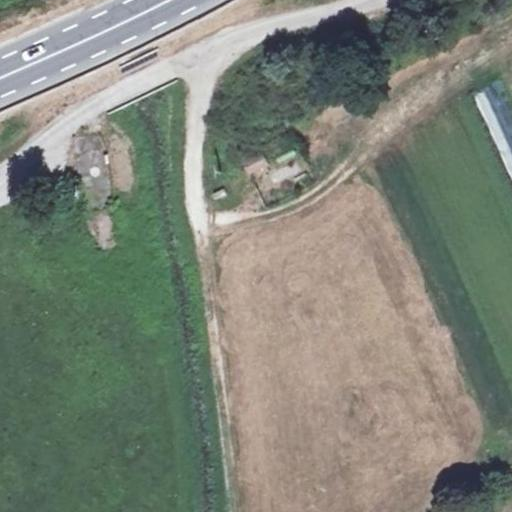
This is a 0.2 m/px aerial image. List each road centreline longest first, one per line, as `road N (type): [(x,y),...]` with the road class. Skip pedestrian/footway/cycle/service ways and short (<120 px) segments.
road 1 (track): [(245,511),(200,223),(199,55)]
road 2 (track): [(375,0),(352,9),(297,8),(105,97),(0,178)]
road 3 (secondary): [(172,0),(0,76)]
